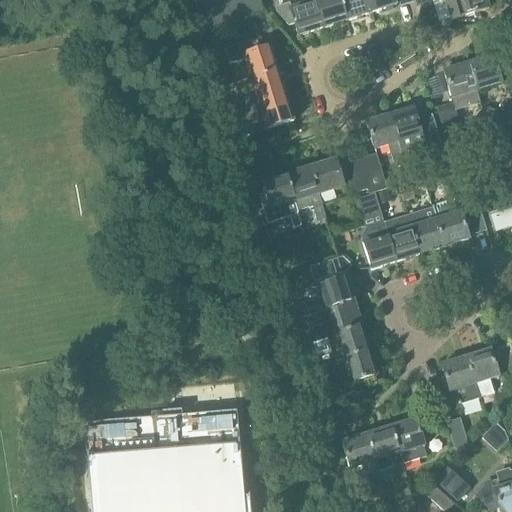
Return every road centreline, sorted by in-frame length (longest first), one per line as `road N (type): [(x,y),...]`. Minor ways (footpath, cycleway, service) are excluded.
road 1 (residential): [(455,41),(387,32),(322,53),(312,70),(323,105),(349,110)]
road 2 (residential): [(511,259),(403,291),(394,309),(405,341),(426,346)]
road 3 (residential): [(349,110),(455,41)]
